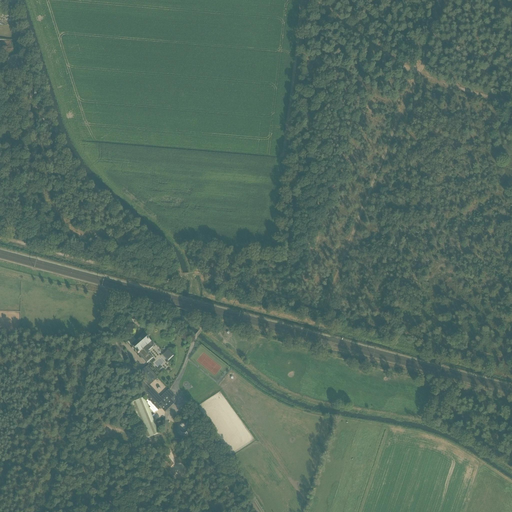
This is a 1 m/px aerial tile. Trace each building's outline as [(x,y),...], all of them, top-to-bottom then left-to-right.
[(139,353),(147,362),(152,358),(147,353),(146,354),(141,349),(150,342),(144,335),(136,342),(132,337),(128,341),(138,352),(137,353),(138,354),(139,353)] [(162,355),(168,362),(174,357),(167,349),(162,355)] [(161,408),(165,412),(176,402),(173,400),(175,397),(169,390),(160,397),(150,386),(158,378),(147,366),(139,373),(148,383),(140,390),(158,410),(161,408)] [(146,440),(147,442),(151,440),(150,438),(154,437),(155,439),(159,437),(152,418),(155,417),(154,415),(151,416),(144,398),(129,404),(144,441),(146,440)] [(187,432),(183,422),(175,425),(179,435),(187,432)]
